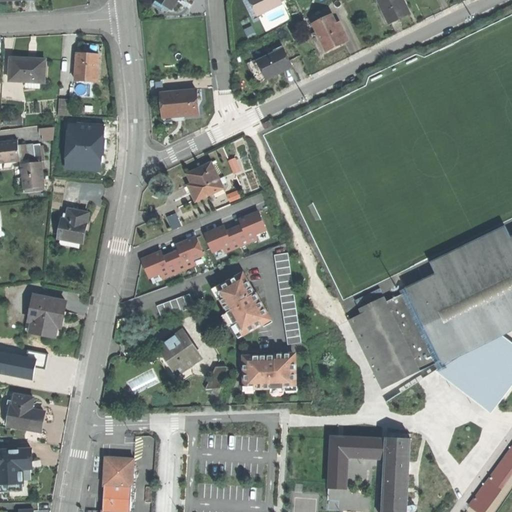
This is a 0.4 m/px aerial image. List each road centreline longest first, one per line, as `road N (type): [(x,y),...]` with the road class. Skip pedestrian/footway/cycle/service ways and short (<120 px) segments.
road 1 (residential): [(69,511),(134,163)]
road 2 (residential): [(232,124),(487,0)]
road 3 (residential): [(134,163),(126,18)]
road 4 (residential): [(126,18),(0,24)]
road 5 (residential): [(232,124),(217,0)]
